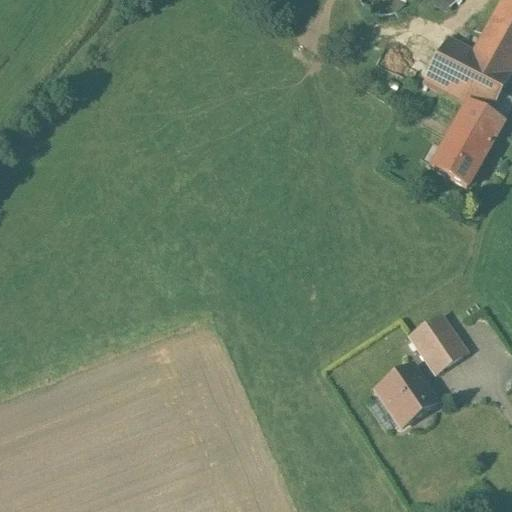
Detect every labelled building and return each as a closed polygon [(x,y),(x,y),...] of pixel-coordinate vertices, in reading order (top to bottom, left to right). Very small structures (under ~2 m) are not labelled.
[(362,0),(366,7),(373,13),(383,16),(392,15),(401,10),(407,2),(407,0),(362,0)] [(511,0),(503,0),(473,55),(448,41),(423,86),(487,118),(488,119),(511,75),(511,0)] [(458,134),(454,131),(431,172),(466,192),(489,151),(474,143),(487,118),(471,110),(458,134)] [(440,322),(412,341),(421,356),(450,337),(440,322)] [(450,337),(421,356),(435,375),(463,356),(450,337)] [(411,371),(376,395),(402,431),(436,407),(411,371)]
